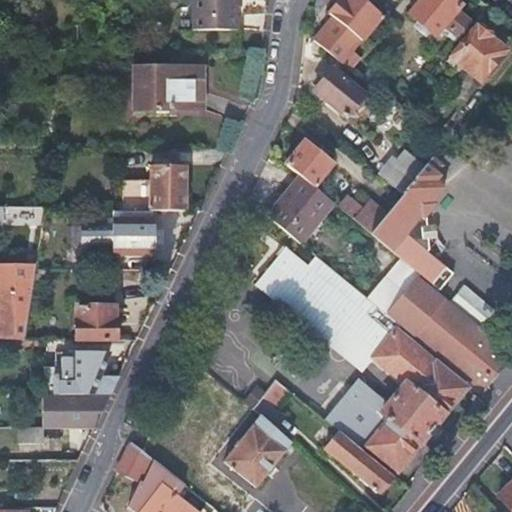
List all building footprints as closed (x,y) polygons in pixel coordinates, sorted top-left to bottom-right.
[(236,0),(189,0),(190,30),(232,30),(232,0),(237,0),(236,0)] [(330,19),(311,42),(339,65),(378,18),(370,11),(356,0),(336,0),(326,14),(330,19)] [(455,40),(468,24),(455,13),(459,6),(451,0),(417,0),(404,16),(432,39),(441,28),(455,40)] [(501,52),(471,27),(447,57),(477,82),(501,52)] [(199,68),(132,69),(131,111),(199,111),(199,68)] [(368,68),(358,81),(374,94),(383,81),(368,68)] [(361,96),(330,70),(311,93),(342,119),(361,96)] [(303,142),(283,164),(296,176),(311,188),(331,165),(303,142)] [(389,157),(374,174),(399,193),(419,170),(400,154),(394,161),(389,157)] [(419,170),(399,193),(400,195),(384,215),(367,235),(396,258),(417,275),(440,294),(454,278),(424,253),(426,250),(425,239),(419,239),(418,229),(424,228),(423,217),(421,215),(441,189),(435,183),(439,177),(433,173),(439,166),(429,158),(419,170)] [(119,212),(180,212),(180,169),(146,169),(145,181),(119,181),(119,212)] [(296,176),(265,217),(298,244),(330,204),(311,188),(296,176)] [(367,235),(384,215),(366,200),(359,210),(343,197),(335,208),(367,235)] [(149,220),(108,220),(108,257),(149,257),(149,220)] [(433,228),(424,228),(418,229),(419,239),(425,239),(434,238),(433,228)] [(364,299),(313,257),(306,266),(284,249),(254,284),(358,370),(369,359),(400,384),(385,404),(378,413),(385,418),(364,447),(395,471),(462,388),(391,330),(395,325),(364,299)] [(43,270),(63,271),(63,255),(35,255),(33,265),(32,270),(43,270)] [(508,358),(415,280),(417,275),(396,258),(364,299),(395,325),(478,394),(508,358)] [(33,265),(0,265),(0,341),(3,341),(21,341),(31,280),(32,270),(33,265)] [(43,280),(43,270),(32,270),(31,280),(43,280)] [(73,341),(115,341),(114,307),(73,308),(73,341)] [(108,395),(116,377),(106,377),(106,373),(100,372),(105,353),(66,353),(65,359),(59,360),(58,378),(51,377),(51,396),(108,395)] [(281,386),(274,380),(263,394),(252,407),(260,415),(274,427),(284,415),(272,399),(281,386)] [(252,407),(263,394),(255,387),(243,401),(252,407)] [(378,413),(385,404),(364,387),(348,388),(323,420),(334,428),(361,451),(364,447),(385,418),(378,413)] [(145,451),(169,470),(214,413),(190,394),(145,451)] [(42,396),(39,396),(40,429),(92,429),(108,395),(51,396),(42,396)] [(274,427),(260,415),(224,460),(255,485),(290,442),(274,427)] [(361,451),(334,428),(320,445),(331,456),(331,458),(374,492),(393,476),(361,451)] [(40,429),(16,429),(16,444),(40,443),(40,429)] [(152,461),(128,443),(114,472),(141,484),(152,461)] [(201,475),(193,487),(225,511),(228,511),(236,502),(201,475)] [(170,481),(164,489),(192,511),(199,511),(204,507),(170,481)] [(511,511),(511,481),(495,498),(507,511),(511,511)] [(192,511),(164,489),(160,487),(141,511),(192,511)]
